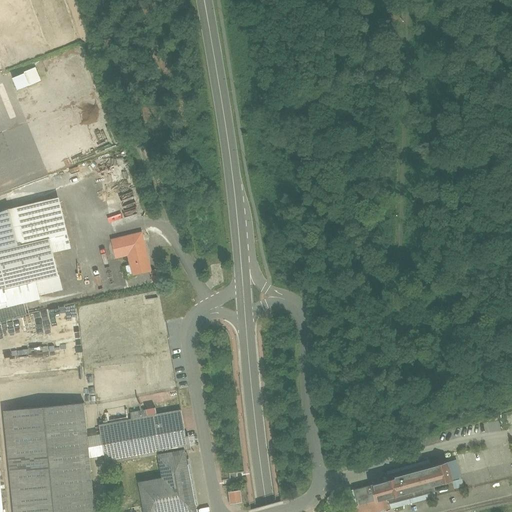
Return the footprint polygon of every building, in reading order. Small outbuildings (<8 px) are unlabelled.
[(44,79),(38,65),(27,70),(28,71),(16,77),(22,89),(44,79)] [(71,244),(63,206),(0,220),(0,296),(38,288),(40,294),(63,289),(54,248),(71,244)] [(141,230),(112,237),(118,259),(126,257),(131,276),(151,270),(141,230)] [(94,511),(89,456),(104,453),(106,464),(157,454),(161,474),(137,478),(143,511),(196,511),(197,511),(185,449),(191,448),(188,432),(185,432),(180,407),(151,412),(150,407),(141,409),(140,404),(128,406),(130,416),(98,422),(100,431),(87,433),(83,398),(3,406),(13,511),(94,511)] [(0,511),(8,511),(0,426),(0,511)] [(360,487),(366,509),(455,485),(449,463),(360,487)] [(230,503),(242,502),(241,489),(229,490),(230,503)]
